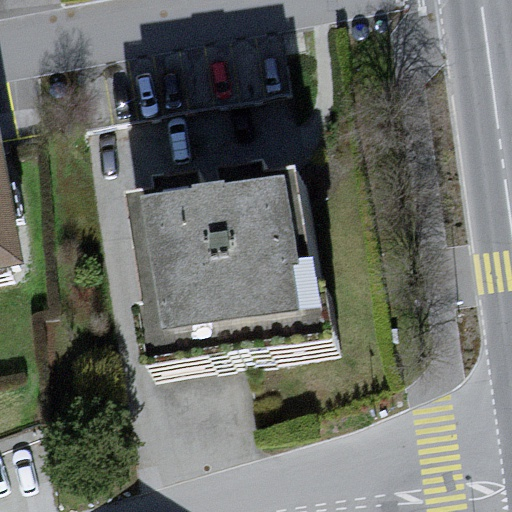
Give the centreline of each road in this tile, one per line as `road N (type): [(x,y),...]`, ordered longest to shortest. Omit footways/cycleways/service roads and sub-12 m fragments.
road 1 (residential): [(298,0),(0,57)]
road 2 (tertiary): [(480,0),(511,223)]
road 3 (residential): [(301,511),(511,480)]
